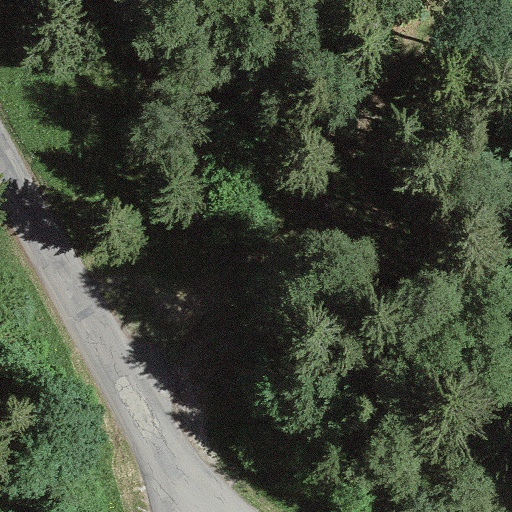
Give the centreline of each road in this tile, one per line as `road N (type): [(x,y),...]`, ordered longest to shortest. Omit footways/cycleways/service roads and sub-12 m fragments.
road 1 (track): [(161,474),(440,0)]
road 2 (unclassified): [(181,511),(0,183)]
